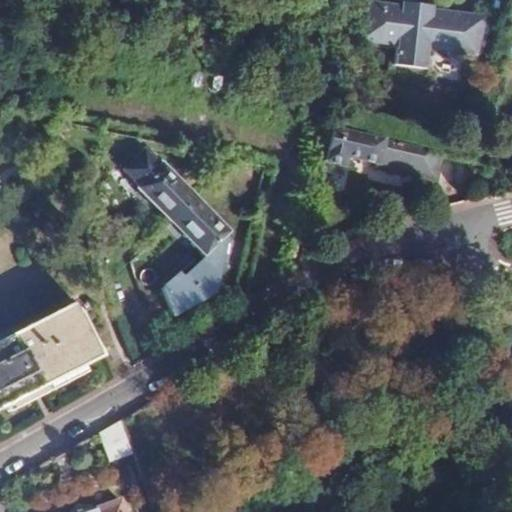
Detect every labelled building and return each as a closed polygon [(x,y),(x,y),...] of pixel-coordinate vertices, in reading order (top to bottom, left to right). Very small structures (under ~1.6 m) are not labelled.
[(226,0),(104,0),(101,13),(131,20),(133,13),(231,37),(230,45),(264,53),(273,18),(309,26),(300,62),(335,71),(351,0),(240,0),(239,3),(226,0)] [(395,5),(362,0),(354,38),(390,43),(387,63),(420,67),(422,48),(468,53),(478,16),(427,9),(428,4),(409,2),(409,7),(395,5)] [(151,26),(146,46),(165,51),(170,30),(151,26)] [(442,155),(325,126),(316,164),(340,170),(342,162),(435,185),(442,155)] [(138,186),(137,188),(156,208),(160,205),(186,233),(183,237),(202,257),(227,233),(163,164),(161,165),(145,148),(124,170),(138,186)] [(136,287),(111,297),(125,337),(151,326),(136,287)] [(75,310),(73,306),(0,340),(0,407),(99,360),(79,316),(83,313),(81,307),(75,310)] [(117,420),(95,433),(105,463),(128,451),(117,420)] [(121,511),(117,501),(84,511),(121,511)]
